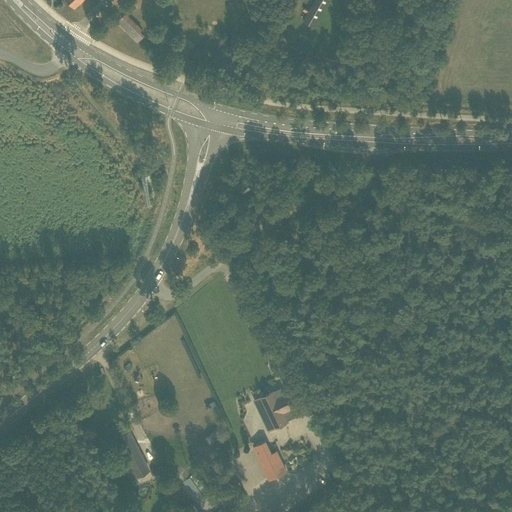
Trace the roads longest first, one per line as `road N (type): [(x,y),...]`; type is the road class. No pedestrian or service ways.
road 1 (secondary): [(0,423),(130,309),(168,251),(196,181)]
road 2 (primary): [(511,136),(305,124),(217,107)]
road 3 (primary): [(217,128),(302,141),(511,147)]
road 4 (primary): [(217,107),(147,82),(73,42)]
road 5 (primary): [(64,54),(141,101),(203,124)]
